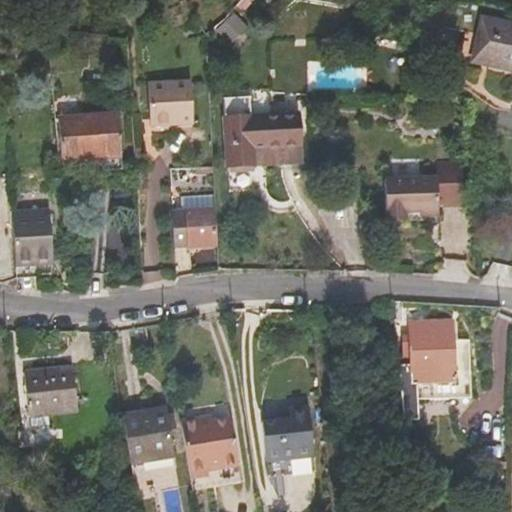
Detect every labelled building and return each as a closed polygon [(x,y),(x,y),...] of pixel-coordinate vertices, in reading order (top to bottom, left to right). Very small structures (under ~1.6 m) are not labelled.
[(511,24),(482,18),(479,34),(474,57),(511,65),(511,24)] [(459,65),(471,68),(472,63),(474,57),(479,34),(467,32),(459,65)] [(511,65),(474,57),(472,63),(511,71),(511,65)] [(191,83),(148,84),(149,120),(165,120),(165,126),(193,124),(191,83)] [(299,148),(298,115),(252,117),(250,97),(225,99),(228,167),(255,165),(254,149),(299,148)] [(57,121),(62,174),(97,171),(96,157),(110,156),(111,170),(121,169),(116,116),(57,121)] [(97,171),(111,170),(110,156),(96,157),(97,171)] [(255,165),(228,167),(228,176),(255,174),(255,165)] [(436,170),(436,177),(437,205),(463,205),(463,169),(436,170)] [(436,177),(385,180),(386,217),(405,216),(405,212),(437,210),(437,205),(436,177)] [(182,211),(215,210),(215,195),(181,197),(182,211)] [(215,210),(182,211),(172,212),(174,248),(217,246),(215,210)] [(49,213),(11,215),(15,268),(35,267),(53,266),(49,213)] [(36,279),(35,267),(15,268),(16,281),(36,279)] [(454,340),(453,326),(410,326),(411,338),(404,338),(404,364),(399,364),(403,413),(420,413),(420,398),(454,397),(454,393),(471,393),(469,339),(454,340)] [(76,410),(72,368),(24,374),(28,416),(76,410)] [(276,420),(261,422),(266,462),(313,456),(307,406),(287,409),(287,415),(288,419),(276,420)] [(173,458),(165,408),(123,414),(131,464),(173,458)] [(202,425),(201,420),(181,423),(190,479),(208,477),(207,473),(220,471),(212,424),(202,425)] [(238,468),(230,421),(212,424),(220,471),(238,468)] [(267,476),(315,470),(313,456),(266,462),(267,476)] [(132,475),(175,468),(173,458),(131,464),(132,475)] [(223,487),(241,484),(238,468),(220,471),(223,487)] [(208,477),(211,489),(223,487),(220,471),(207,473),(208,477)]
